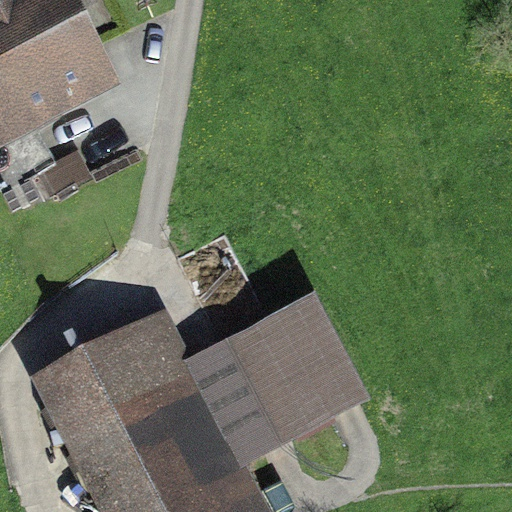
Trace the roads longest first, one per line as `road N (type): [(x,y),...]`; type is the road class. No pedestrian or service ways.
road 1 (track): [(145,255),(11,375),(38,511)]
road 2 (residential): [(190,0),(145,255)]
